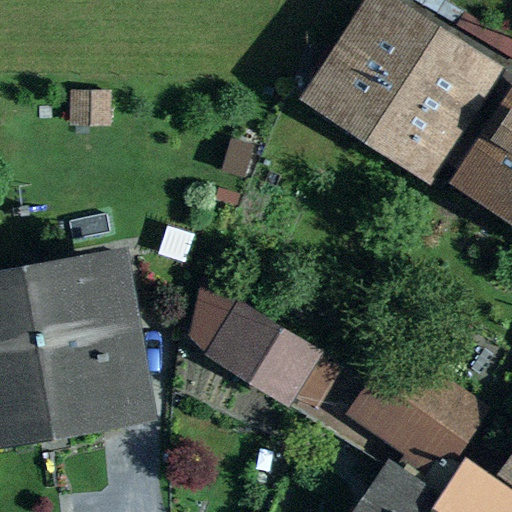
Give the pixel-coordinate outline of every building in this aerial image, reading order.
[(511,115),(500,133),(461,108),(484,66),(384,1),(326,90),(426,155),(433,144),(475,172),(473,175),(511,200),(511,115)] [(76,95),(76,118),(105,118),(105,95),(76,95)] [(127,308),(120,267),(28,283),(50,411),(127,398),(112,310),(127,308)] [(191,331),(289,392),(316,350),(204,276),(191,331)] [(0,287),(0,420),(50,411),(28,283),(0,287)] [(481,408),(398,350),(374,385),(457,442),(481,408)] [(437,452),(446,458),(457,442),(374,385),(357,410),(431,462),(437,452)] [(511,511),(511,489),(489,474),(484,483),(446,458),(437,452),(431,462),(416,484),(444,502),(458,511),(511,511)] [(370,511),(437,511),(444,502),(416,484),(399,472),(370,511)] [(458,511),(444,502),(437,511),(458,511)]
